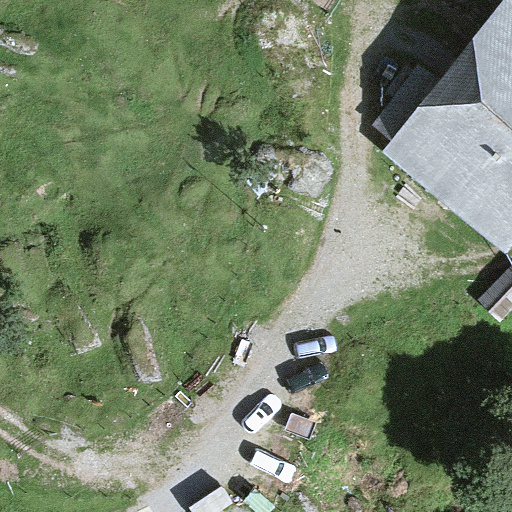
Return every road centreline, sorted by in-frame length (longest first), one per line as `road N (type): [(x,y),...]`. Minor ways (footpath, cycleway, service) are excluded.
road 1 (track): [(341,266),(195,473),(154,511)]
road 2 (track): [(341,266),(357,211),(361,57),(384,0)]
road 3 (track): [(195,473),(109,468),(58,454),(0,418)]
